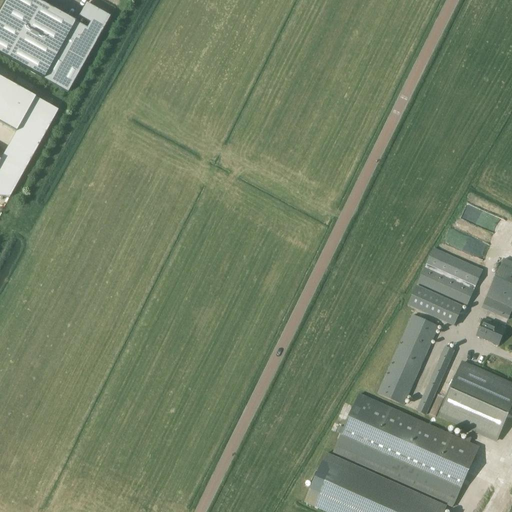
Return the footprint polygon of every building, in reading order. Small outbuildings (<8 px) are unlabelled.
[(33,0),(5,0),(0,10),(0,55),(68,93),(99,37),(33,0)] [(0,78),(0,124),(15,133),(8,146),(31,159),(58,110),(0,78)] [(0,197),(9,198),(31,159),(8,146),(0,160),(0,197)] [(483,270),(434,248),(418,284),(464,305),(466,306),(483,270)] [(511,263),(503,260),(487,298),(511,308),(511,263)] [(464,305),(418,284),(409,304),(455,324),(464,305)] [(509,318),(511,311),(511,308),(487,298),(483,307),(509,318)] [(410,392),(438,327),(413,315),(379,393),(404,403),(409,392),(410,392)] [(498,345),(505,329),(483,320),(477,336),(498,345)] [(427,412),(454,351),(446,348),(419,408),(427,412)] [(498,439),(511,406),(511,384),(462,362),(439,414),(498,439)] [(453,506),(479,447),(359,394),(333,453),(453,506)] [(444,511),(447,506),(327,452),(306,501),(330,511),(444,511)]
